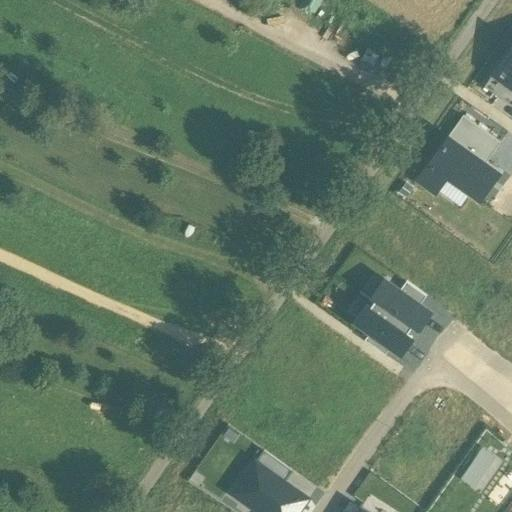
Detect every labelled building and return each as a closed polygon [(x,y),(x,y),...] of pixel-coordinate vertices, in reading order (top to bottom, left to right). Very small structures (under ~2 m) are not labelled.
[(511,47),(493,74),(511,87),(511,47)] [(511,87),(493,74),(484,86),(511,106),(511,105),(511,87)] [(486,162),(500,142),(463,116),(449,136),(486,162)] [(486,162),(449,136),(417,181),(435,194),(446,178),(478,200),(499,171),(486,162)] [(392,345),(402,352),(412,337),(407,334),(414,324),(419,328),(429,313),(419,306),(399,292),(383,281),(373,296),(376,298),(370,307),(367,305),(356,320),(371,331),(392,345)] [(399,292),(419,306),(426,296),(406,282),(399,292)] [(392,345),(371,331),(364,340),(385,355),(392,345)] [(256,463),(284,483),(293,471),(262,450),(256,463)] [(284,483),(256,463),(235,492),(263,511),(298,511),(307,499),(284,483)] [(366,511),(350,502),(343,511),(366,511)]
